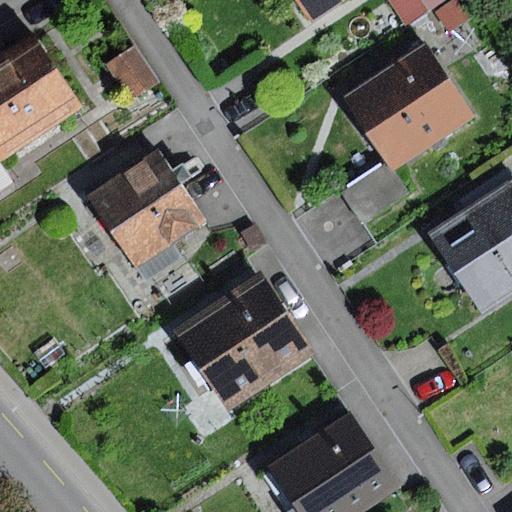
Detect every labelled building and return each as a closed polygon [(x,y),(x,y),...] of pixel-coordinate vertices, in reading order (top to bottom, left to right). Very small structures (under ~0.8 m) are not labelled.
[(294,0),(309,21),(341,0),(294,0)] [(390,0),(388,1),(405,26),(444,0),(390,0)] [(456,0),(437,13),(449,32),(469,19),(456,0)] [(0,159),(81,107),(33,34),(0,55),(0,159)] [(388,163),(394,172),(475,118),(426,44),(345,98),(388,163)] [(135,46),(108,64),(133,102),(160,83),(135,46)] [(158,147),(86,196),(145,282),(181,258),(172,245),(208,220),(158,147)] [(394,172),(388,163),(349,188),(370,222),(410,197),(394,172)] [(0,167),(0,191),(11,184),(0,167)] [(466,212),(429,237),(481,314),(511,293),(511,170),(509,167),(458,201),(466,212)] [(267,275),(178,331),(228,409),(317,352),(267,275)] [(351,412),(269,466),(299,511),(360,511),(400,486),(351,412)]
